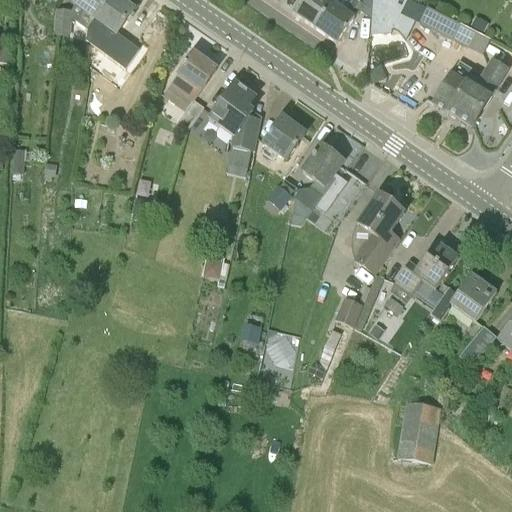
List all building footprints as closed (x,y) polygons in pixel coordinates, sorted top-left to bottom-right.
[(92,37),(112,0),(77,0),(71,8),(73,10),(70,14),(63,13),(58,39),(69,40),(70,25),(76,25),(92,37)] [(116,36),(121,29),(133,13),(115,0),(112,0),(92,37),(108,47),(116,36)] [(332,5),(325,0),(303,0),(292,16),(314,31),(332,5)] [(356,0),(353,0),(345,13),(332,5),(314,31),(336,46),(364,5),(356,0)] [(404,9),(408,3),(402,0),(373,0),(371,20),(370,37),(392,35),(401,16),(404,9)] [(418,27),(450,43),(450,42),(457,27),(427,12),(426,12),(423,18),(419,26),(418,27)] [(467,33),(481,39),(488,26),(475,19),(467,33)] [(450,42),(482,59),(489,44),(481,39),(467,33),(457,27),(450,42)] [(135,47),(122,38),(121,39),(112,51),(107,59),(119,68),(114,76),(121,81),(135,63),(127,58),(135,47)] [(199,96),(204,89),(216,72),(193,56),(181,72),(176,79),(169,89),(162,99),(184,114),(191,104),(192,105),(199,96)] [(452,72),(433,107),(471,131),(507,72),(490,62),(481,78),(459,64),(454,73),(452,72)] [(253,156),(256,144),(260,125),(250,122),(252,115),(247,112),(255,101),(235,86),(208,123),(232,141),(230,151),(253,156)] [(187,135),(203,112),(192,105),(176,127),(187,135)] [(284,165),(304,137),(281,120),(262,148),(265,150),(260,156),(272,165),(276,159),(284,165)] [(334,183),(331,181),(342,164),(320,149),(309,165),(301,176),(314,184),(308,191),(296,193),(292,217),(291,216),(288,228),(301,230),(304,220),(307,220),(315,226),(323,216),(315,210),(334,183)] [(22,177),(23,177),(25,152),(13,152),(12,177),(13,177),(22,177)] [(55,179),(56,167),(53,166),(45,166),(43,182),(43,183),(51,184),(51,183),(52,179),(55,179)] [(292,201),(277,189),(265,203),(280,216),(292,201)] [(374,279),(388,260),(399,243),(389,236),(404,216),(377,197),(366,213),(356,226),(371,237),(352,264),(374,279)] [(132,217),(144,220),(147,203),(135,201),(132,217)] [(443,288),(450,278),(461,264),(440,249),(430,263),(425,259),(416,271),(408,265),(393,285),(389,295),(405,306),(420,286),(436,298),(438,295),(437,294),(442,287),(443,288)] [(474,326),(484,312),(496,296),(470,277),(459,294),(456,297),(448,291),(443,299),(429,318),(439,325),(450,309),(474,326)] [(374,279),(361,309),(353,331),(360,334),(382,282),(374,279)] [(438,295),(443,299),(448,291),(443,288),(442,287),(437,294),(438,295)] [(396,318),(403,309),(390,300),(384,309),(396,318)] [(336,326),(352,333),(353,331),(361,309),(346,302),(336,326)] [(246,317),(239,353),(255,356),(262,320),(246,317)] [(368,336),(377,343),(384,333),(375,326),(368,336)] [(511,358),(511,326),(508,332),(496,345),(511,358)] [(495,341),(483,330),(458,360),(470,370),(495,341)] [(320,364),(326,373),(340,340),(342,334),(333,331),(331,336),(323,351),(320,364)] [(430,467),(439,411),(405,406),(396,462),(430,467)]
